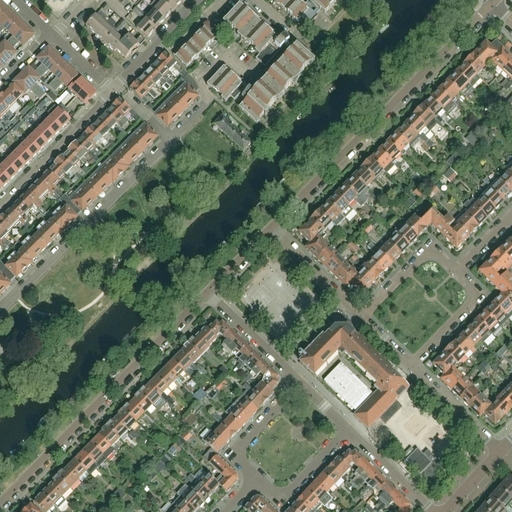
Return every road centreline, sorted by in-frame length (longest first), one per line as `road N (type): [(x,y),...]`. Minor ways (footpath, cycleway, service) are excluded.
road 1 (residential): [(268,229),(493,2)]
road 2 (residential): [(0,503),(207,292)]
road 3 (residential): [(0,311),(170,140)]
road 4 (residential): [(0,204),(110,90)]
road 5 (residential): [(300,384),(207,292)]
road 6 (residential): [(411,368),(476,300),(456,270)]
road 7 (residential): [(360,319),(268,229)]
road 8 (residential): [(360,319),(426,254),(456,270)]
road 9 (residential): [(256,478),(241,463),(240,447),(300,384)]
road 10 (residential): [(256,478),(274,494),(290,492),(345,430)]
road 11 (residential): [(499,451),(411,368)]
